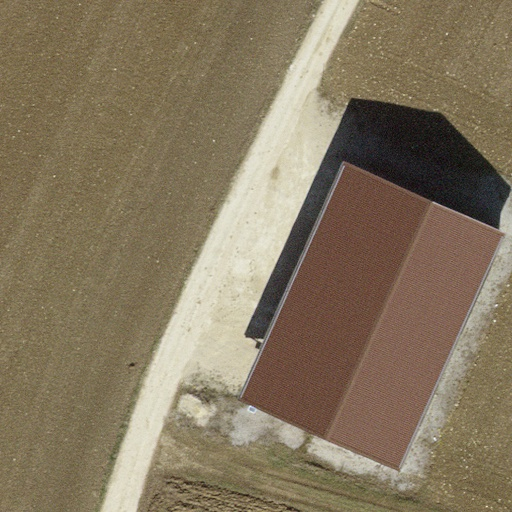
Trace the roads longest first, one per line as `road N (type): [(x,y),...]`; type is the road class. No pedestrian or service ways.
road 1 (track): [(126,511),(191,319),(346,0)]
road 2 (track): [(399,511),(143,450)]
